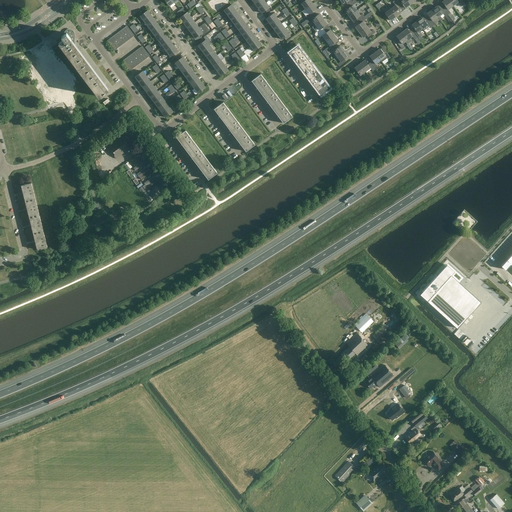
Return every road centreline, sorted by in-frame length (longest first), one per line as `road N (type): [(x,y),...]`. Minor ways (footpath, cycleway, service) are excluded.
road 1 (motorway): [(511,93),(207,291),(0,394)]
road 2 (motorway): [(0,419),(218,319),(511,131)]
road 3 (unclassified): [(429,511),(283,316)]
road 4 (residential): [(4,170),(79,142),(136,100)]
